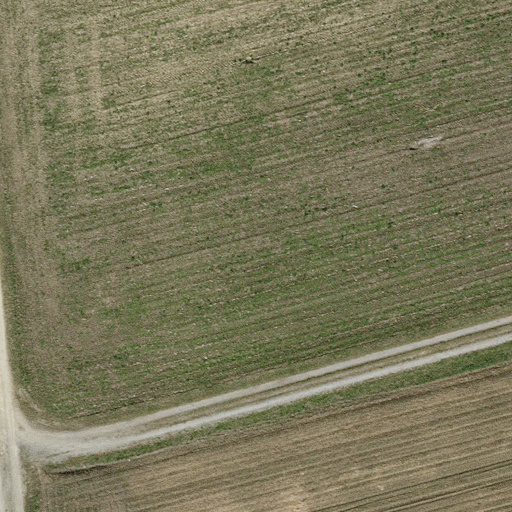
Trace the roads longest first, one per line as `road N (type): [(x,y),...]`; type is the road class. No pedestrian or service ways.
road 1 (track): [(11,458),(511,323)]
road 2 (track): [(16,511),(0,353)]
